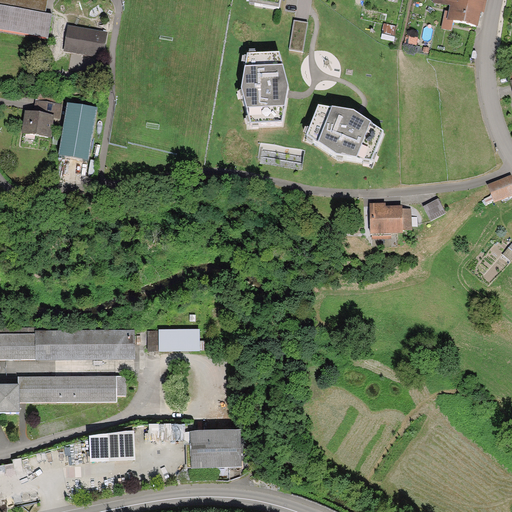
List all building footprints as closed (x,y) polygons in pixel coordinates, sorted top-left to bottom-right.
[(0,0),(0,30),(49,38),(53,15),(46,14),(48,0),(0,0)] [(252,0),(251,5),(279,10),(280,0),(252,0)] [(433,0),(433,3),(447,6),(442,29),(452,31),(454,21),(478,27),(481,12),(484,13),(487,0),(433,0)] [(293,51),(306,52),(309,24),(295,23),(293,51)] [(387,26),(386,36),(396,38),(398,28),(387,26)] [(105,33),(69,27),(64,50),(101,57),(105,33)] [(287,89),(277,57),(249,58),(243,92),(253,125),(280,123),(287,89)] [(36,101),(35,113),(55,116),(54,118),(61,119),(63,105),(36,101)] [(98,110),(68,105),(59,156),(89,161),(98,110)] [(354,115),(320,108),(307,138),(340,158),(371,162),(383,135),(354,115)] [(26,112),(22,134),(52,138),(52,134),(62,136),(63,126),(53,125),(54,118),(55,116),(35,113),(26,112)] [(511,176),(511,175),(488,185),(495,203),(511,195),(511,176)] [(439,199),(423,207),(430,220),(445,213),(439,199)] [(371,204),(371,235),(373,234),(373,240),(392,239),(391,234),(403,234),(403,231),(412,231),(412,209),(403,209),(403,207),(386,207),(386,203),(378,204),(371,204)] [(511,251),(508,248),(501,256),(508,261),(511,255),(511,251)] [(158,332),(149,332),(149,352),(159,352),(159,353),(200,353),(200,330),(158,330),(158,332)] [(35,335),(0,334),(0,360),(35,360),(135,360),(135,331),(35,332),(35,335)] [(117,377),(117,396),(127,396),(126,376),(117,377)] [(0,386),(0,413),(19,413),(19,403),(117,403),(117,396),(117,377),(18,377),(18,386),(0,386)] [(184,425),(149,425),(150,441),(184,441),(184,433),(184,425)] [(241,431),(184,433),(184,441),(184,445),(186,445),(187,470),(242,468),(241,431)] [(125,432),(90,437),(90,462),(135,460),(135,432),(125,432)]
